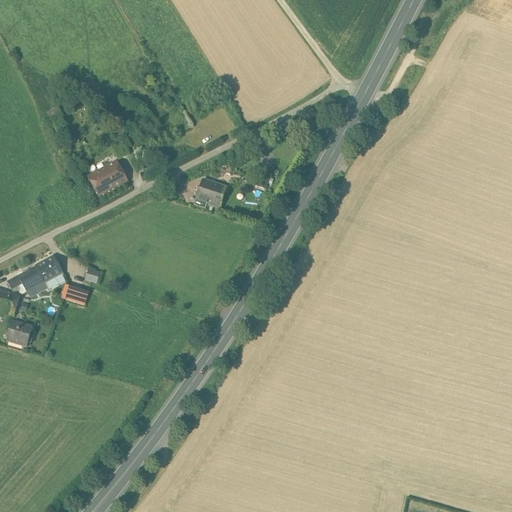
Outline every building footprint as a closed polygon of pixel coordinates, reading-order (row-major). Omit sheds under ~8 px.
[(124,146),(114,151),(119,161),(129,155),(124,146)] [(143,170),(138,160),(132,164),(137,173),(143,170)] [(116,162),(109,166),(107,162),(102,165),(104,169),(88,178),(99,198),(128,182),(116,162)] [(270,178),(257,173),(253,185),(265,190),(270,178)] [(227,189),(203,181),(196,201),(207,204),(221,209),(227,189)] [(207,204),(196,201),(194,206),(205,210),(207,204)] [(53,258),(7,283),(12,291),(18,288),(23,295),(26,293),(27,293),(44,284),(62,274),(53,258)] [(91,269),(88,281),(100,284),(103,273),(91,269)] [(62,274),(44,284),(48,291),(66,281),(62,274)] [(89,294),(66,287),(62,300),(85,307),(89,294)] [(20,297),(0,291),(0,313),(14,318),(20,297)] [(32,330),(12,324),(7,342),(27,348),(32,330)]
